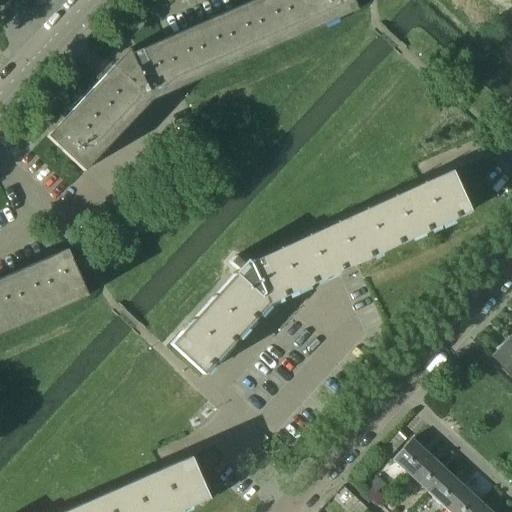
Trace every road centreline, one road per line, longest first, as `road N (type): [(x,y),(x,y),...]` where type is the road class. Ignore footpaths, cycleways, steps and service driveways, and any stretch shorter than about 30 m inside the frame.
road 1 (residential): [(399,389),(511,266)]
road 2 (residential): [(294,503),(399,389)]
road 3 (residential): [(511,492),(399,389)]
road 4 (residential): [(58,220),(157,118)]
